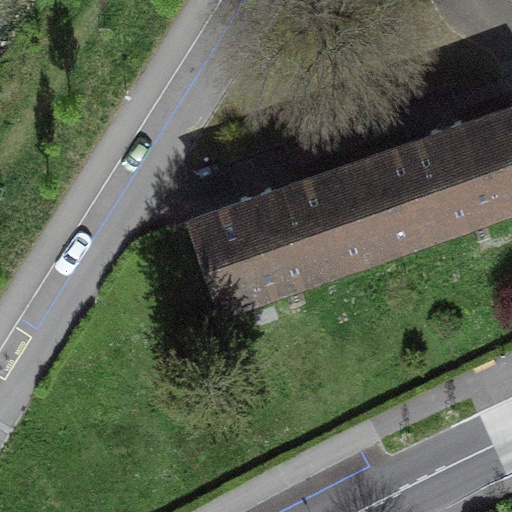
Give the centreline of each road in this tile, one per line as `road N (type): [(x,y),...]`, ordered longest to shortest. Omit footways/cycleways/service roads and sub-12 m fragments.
road 1 (residential): [(258,0),(0,409)]
road 2 (residential): [(511,428),(348,511)]
